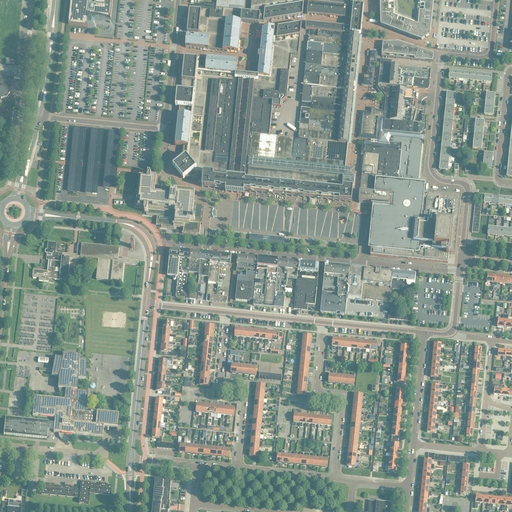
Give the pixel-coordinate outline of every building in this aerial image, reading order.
[(88,24),(87,23),(87,21),(88,20),(88,19),(88,18),(89,18),(89,17),(90,16),(91,16),(91,15),(92,15),(93,15),(94,15),(95,15),(97,15),(98,15),(110,18),(110,19),(111,19),(112,0),(70,0),(68,24),(88,26),(88,25),(88,24)] [(185,45),(185,47),(212,49),(238,52),(240,37),(241,22),(253,23),(259,24),(259,22),(282,18),(302,15),(303,5),(303,0),(251,0),(250,11),(244,11),(230,9),(230,6),(245,8),(245,0),(216,0),(216,8),(215,11),(189,9),(187,28),(185,45)] [(308,6),(307,14),(333,17),(351,19),(351,27),(343,26),(343,33),(359,35),(360,35),(363,6),(362,5),(362,0),(328,0),(328,2),(318,1),(308,0),(308,6)] [(379,0),(380,26),(421,41),(430,36),(434,1),(433,0),(379,0)] [(243,143),(242,158),(246,158),(248,159),(345,169),(345,167),(348,144),(349,134),(349,129),(350,123),(351,114),(351,108),(352,106),(352,101),(353,96),(353,94),(353,92),(354,79),(355,70),(356,63),(357,56),(358,48),(358,41),(358,38),(359,35),(343,33),(343,26),(332,25),(329,24),(317,23),(306,22),(305,29),(309,29),(304,80),(303,86),(302,96),(302,99),(302,102),(301,108),(301,112),(300,118),(299,124),(299,129),(298,136),(298,138),(293,138),(285,137),(277,136),(269,135),(269,134),(270,125),(272,108),(272,106),(281,107),(282,102),(286,98),(289,74),(291,57),(291,53),(298,54),(300,35),(301,23),(282,26),(278,27),(270,28),(262,29),(261,39),(260,54),(258,54),(258,58),(260,58),(258,76),(250,75),(249,83),(249,90),(248,98),(247,105),(246,113),(245,128),(243,143)] [(0,52),(13,53),(16,32),(0,30),(0,52)] [(381,56),(404,58),(432,61),(433,54),(398,42),(383,43),(381,56)] [(369,62),(372,62),(372,61),(375,62),(376,62),(376,60),(376,57),(377,58),(377,53),(376,52),(370,51),(369,52),(369,57),(369,62)] [(176,134),(175,145),(183,146),(182,152),(235,157),(236,142),(237,134),(238,127),(240,112),(241,97),(242,90),(243,74),(236,74),(237,60),(226,59),(207,57),(207,59),(192,58),(184,57),(183,69),(182,76),(181,84),(181,91),(178,90),(177,90),(177,91),(177,94),(177,95),(176,98),(176,101),(176,102),(175,105),(175,106),(176,106),(179,106),(178,115),(178,119),(178,120),(176,134)] [(429,88),(431,69),(392,65),(392,60),(388,60),(388,61),(382,60),(381,61),(380,75),(379,75),(379,81),(381,83),(383,84),(389,85),(393,85),(393,84),(394,85),(400,85),(401,86),(402,86),(402,85),(405,86),(406,87),(407,86),(414,87),(421,87),(421,86),(424,87),(425,88),(427,89),(427,88),(429,88)] [(361,85),(372,86),(373,77),(374,67),(366,66),(365,74),(362,74),(361,85)] [(7,97),(8,97),(9,96),(9,95),(8,95),(9,93),(8,88),(9,86),(10,86),(11,78),(0,77),(0,98),(1,99),(6,98),(7,97)] [(385,104),(384,113),(385,114),(385,120),(383,122),(382,131),(384,133),(388,134),(391,132),(417,135),(417,134),(420,134),(422,132),(423,129),(424,124),(424,122),(424,124),(419,123),(419,124),(416,123),(413,123),(413,122),(411,122),(414,90),(393,88),(385,87),(381,86),(381,90),(386,96),(385,104)] [(447,92),(447,100),(455,100),(455,95),(456,95),(456,94),(455,94),(455,93),(447,92)] [(360,111),(358,138),(371,139),(378,140),(378,136),(380,119),(378,119),(378,113),(377,113),(377,109),(369,108),(368,112),(360,111)] [(85,127),(73,126),(67,191),(79,192),(85,127)] [(103,129),(91,128),(85,193),(96,194),(103,129)] [(120,131),(109,130),(103,187),(114,188),(120,131)] [(425,183),(418,182),(416,182),(416,180),(418,180),(419,177),(422,145),(421,145),(421,142),(420,140),(417,140),(417,139),(395,136),(395,137),(393,137),(391,139),(390,142),(391,142),(390,146),(385,145),(385,144),(385,146),(377,145),(377,142),(373,141),(373,143),(371,143),(371,144),(368,144),(368,145),(364,148),(362,166),(359,203),(371,204),(371,206),(381,207),(381,211),(380,211),(380,212),(379,212),(379,213),(380,213),(380,214),(381,214),(378,245),(371,245),(370,255),(448,263),(449,253),(455,254),(461,195),(427,191),(427,192),(424,192),(425,183)] [(181,159),(173,166),(183,178),(185,177),(198,179),(200,179),(200,174),(203,174),(202,182),(202,183),(202,186),(202,187),(208,188),(214,188),(220,189),(225,189),(225,191),(225,192),(226,192),(243,193),(244,193),(244,194),(244,193),(244,191),(245,189),(241,188),(242,178),(240,178),(239,178),(234,177),(233,177),(234,164),(181,159)] [(491,166),(492,160),(484,160),(483,165),(482,166),(483,166),(483,167),(491,168),(491,166)] [(240,178),(242,178),(241,188),(245,189),(244,191),(249,192),(250,192),(255,192),(256,192),(261,193),(262,193),(267,194),(268,194),(273,194),(274,194),(279,195),(280,195),(285,195),(286,196),(291,196),(292,196),(297,197),(298,197),(303,197),(304,197),(309,198),(310,198),(315,199),(316,199),(321,199),(322,199),(327,200),(328,200),(333,200),(334,200),(339,201),(340,201),(345,202),(346,202),(351,202),(352,202),(352,200),(353,187),(343,186),(344,185),(354,186),(354,178),(355,176),(354,176),(351,176),(351,174),(349,174),(339,175),(248,165),(245,165),(241,165),(240,178)] [(135,203),(134,207),(144,208),(144,210),(144,211),(145,211),(145,212),(146,212),(146,215),(152,216),(157,216),(156,225),(161,225),(161,227),(164,228),(166,228),(174,229),(174,227),(178,227),(183,228),(183,233),(197,235),(197,234),(199,234),(200,227),(200,224),(201,222),(202,204),(200,204),(197,204),(195,203),(195,204),(192,203),(192,196),(193,192),(193,190),(192,190),(187,190),(182,189),(177,189),(176,189),(176,190),(174,190),(172,190),(171,191),(170,193),(155,192),(156,174),(150,173),(150,172),(148,172),(148,173),(148,175),(139,174),(138,188),(138,190),(136,190),(136,193),(135,203)] [(47,253),(49,253),(49,256),(47,256),(46,260),(48,260),(47,271),(33,269),(32,277),(36,278),(36,277),(39,277),(39,280),(49,281),(49,278),(53,278),(53,279),(68,280),(70,258),(98,261),(96,280),(122,283),(124,264),(138,265),(138,261),(118,259),(119,248),(82,244),(78,244),(77,254),(56,252),(57,242),(48,242),(47,249),(45,249),(45,253),(47,253)] [(176,279),(177,279),(180,250),(170,249),(167,275),(173,276),(173,279),(173,280),(174,280),(175,280),(175,279),(176,279)] [(180,250),(177,279),(176,297),(185,298),(187,274),(186,274),(187,269),(189,269),(190,251),(180,250)] [(190,251),(189,269),(188,272),(199,273),(200,252),(190,251)] [(200,252),(199,273),(198,276),(208,277),(211,253),(200,252)] [(213,254),(211,253),(208,277),(208,282),(218,283),(220,263),(221,256),(213,255),(213,254)] [(230,264),(231,256),(222,255),(221,256),(220,263),(230,264)] [(254,300),(258,258),(256,258),(255,259),(241,258),(240,256),(238,256),(236,271),(246,272),(246,277),(237,276),(235,300),(249,302),(250,301),(250,300),(254,300)] [(274,301),(275,293),(278,260),(268,259),(258,258),(254,300),(253,305),(274,307),(274,301)] [(274,301),(274,307),(284,308),(287,279),(288,261),(278,260),(275,293),(274,301)] [(287,279),(297,280),(298,262),(288,261),(287,279)] [(308,263),(298,262),(297,280),(294,309),(307,311),(308,304),(311,305),(315,305),(319,265),(310,264),(308,265),(308,263)] [(345,314),(347,297),(350,268),(328,265),(325,264),(324,268),(325,268),(320,312),(345,314)] [(350,268),(347,297),(361,299),(364,269),(350,268)] [(364,269),(361,299),(389,302),(392,272),(364,269)] [(414,291),(415,274),(393,272),(391,289),(414,291)] [(487,275),(487,282),(492,282),(492,284),(491,286),(494,286),(495,276),(495,275),(492,275),(488,275),(487,275)] [(494,286),(494,291),(496,291),(497,286),(497,285),(496,285),(497,283),(502,283),(503,276),(498,276),(495,275),(495,276),(494,286)] [(503,276),(502,283),(508,284),(508,286),(507,286),(507,287),(510,287),(511,278),(511,277),(508,277),(503,276)] [(162,326),(162,328),(163,328),(170,329),(172,329),(176,330),(177,327),(172,327),(170,326),(171,321),(164,320),(163,326),(162,326)] [(161,334),(161,336),(162,336),(169,337),(170,334),(170,329),(163,328),(162,334),(161,334)] [(279,332),(273,331),(272,340),(271,344),(274,344),(274,340),(278,341),(278,338),(282,338),(283,333),(279,333),(279,332)] [(160,341),(160,344),(161,344),(169,344),(170,345),(175,345),(175,342),(171,342),(169,342),(169,337),(162,336),(162,342),(160,341)] [(433,350),(443,351),(446,351),(446,349),(444,349),(444,348),(442,348),(440,348),(441,344),(434,343),(434,348),(434,349),(433,349),(433,350)] [(159,352),(159,355),(160,355),(177,356),(177,353),(168,352),(169,344),(161,344),(161,349),(159,349),(159,352)] [(470,354),(480,355),(481,348),(475,347),(474,353),(471,352),(470,354)] [(505,360),(506,350),(498,350),(498,356),(503,356),(503,360),(505,360)] [(239,356),(239,352),(230,351),(230,355),(235,356),(235,361),(236,361),(238,361),(239,356)] [(62,437),(64,438),(66,437),(68,436),(68,434),(68,433),(102,437),(103,425),(117,427),(118,413),(97,411),(96,412),(86,411),(88,391),(77,390),(78,379),(85,379),(85,360),(78,360),(78,357),(78,356),(79,356),(78,355),(77,355),(75,355),(73,354),(72,354),(71,354),(69,354),(68,354),(66,354),(64,354),(62,354),(62,355),(63,354),(63,355),(63,356),(62,358),(55,357),(51,375),(59,377),(57,388),(60,388),(60,392),(65,392),(64,399),(34,396),(32,415),(55,417),(53,432),(60,433),(61,435),(62,437)] [(473,362),(479,363),(480,355),(470,354),(470,356),(474,357),(473,362)] [(158,365),(158,367),(159,367),(166,368),(172,369),(173,366),(172,366),(166,366),(167,360),(169,361),(172,361),(173,358),(164,357),(164,360),(160,359),(159,365),(158,365)] [(479,363),(473,362),(473,367),(469,367),(469,369),(479,370),(479,363)] [(157,373),(157,375),(158,375),(165,376),(167,376),(176,377),(176,374),(168,373),(166,373),(166,368),(159,367),(158,373),(157,373)] [(479,370),(469,369),(469,371),(473,371),(472,377),(478,377),(479,370)] [(438,371),(431,370),(431,374),(431,376),(430,377),(433,377),(433,380),(444,381),(445,378),(440,378),(441,375),(439,375),(438,375),(438,371)] [(405,372),(398,371),(397,380),(396,380),(396,379),(394,379),(394,384),(398,384),(398,382),(404,383),(404,382),(404,380),(405,372)] [(156,380),(156,383),(157,383),(165,383),(165,376),(158,375),(158,380),(156,380)] [(478,377),(472,377),(472,382),(468,382),(467,384),(477,385),(478,377)] [(155,388),(155,390),(162,391),(162,394),(163,394),(170,395),(170,392),(170,389),(166,389),(164,389),(165,383),(157,383),(157,388),(155,388)] [(477,385),(467,384),(467,386),(471,386),(471,392),(476,392),(477,385)] [(501,395),(502,386),(500,385),(500,389),(494,389),(493,394),(501,395)] [(504,386),(502,386),(501,395),(508,396),(509,390),(504,390),(504,386)] [(476,392),(471,392),(470,397),(466,397),(466,399),(476,400),(476,392)] [(154,404),(153,406),(155,406),(162,407),(164,407),(168,408),(169,405),(164,405),(162,404),(163,399),(156,398),(155,404),(154,404)] [(476,400),(466,399),(466,401),(470,401),(469,406),(475,407),(476,400)] [(153,412),(153,414),(154,414),(161,415),(163,415),(167,415),(168,413),(163,412),(161,412),(162,407),(155,406),(154,412),(153,412)] [(474,414),(464,413),(462,413),(461,415),(468,416),(468,421),(474,422),(474,414)] [(152,419),(152,422),(153,422),(160,422),(162,423),(167,423),(167,420),(163,420),(163,415),(161,415),(154,414),(153,419),(152,419)] [(48,422),(5,417),(3,434),(24,436),(46,439),(48,422)] [(474,422),(468,421),(465,421),(464,426),(463,426),(463,428),(473,429),(474,422)] [(151,427),(151,429),(152,429),(160,430),(162,430),(166,431),(166,428),(162,428),(160,428),(160,422),(153,422),(153,427),(151,427)] [(473,429),(463,428),(463,430),(467,430),(466,436),(472,437),(473,429)] [(152,429),(152,437),(159,438),(158,442),(160,442),(161,442),(162,436),(159,436),(160,430),(152,429)] [(399,430),(389,429),(389,432),(390,432),(390,431),(392,432),(391,436),(392,436),(391,440),(398,440),(398,437),(399,432),(398,432),(399,430),(399,431),(399,430)] [(398,440),(391,440),(391,443),(390,447),(389,447),(387,447),(387,449),(397,450),(397,448),(398,444),(397,444),(398,440)] [(223,448),(223,457),(229,457),(230,449),(230,445),(232,446),(233,442),(227,441),(226,445),(227,445),(227,449),(223,448)] [(434,460),(434,457),(428,456),(427,459),(424,459),(423,464),(424,464),(424,465),(423,465),(423,466),(433,467),(434,464),(432,464),(431,464),(431,460),(434,460)] [(458,471),(468,472),(469,464),(463,464),(463,469),(459,469),(458,471)] [(462,479),(468,479),(468,472),(458,471),(458,473),(462,473),(462,479)] [(169,501),(171,480),(165,479),(165,478),(162,477),(161,479),(155,478),(154,488),(153,488),(152,499),(153,500),(152,508),(151,508),(150,511),(167,511),(168,511),(169,511),(170,501),(169,501)] [(88,504),(89,493),(110,496),(111,485),(111,486),(105,485),(105,483),(100,483),(100,485),(90,484),(90,482),(83,481),(83,482),(80,482),(80,488),(76,488),(76,487),(75,487),(75,488),(70,487),(70,485),(64,485),(64,486),(59,486),(59,485),(58,486),(53,485),(53,484),(48,483),(47,485),(42,484),(41,494),(79,498),(78,503),(79,503),(79,502),(88,503),(87,504),(88,504)] [(466,495),(467,487),(457,486),(457,488),(461,488),(460,494),(466,495)] [(431,494),(420,493),(421,493),(421,495),(420,495),(420,501),(427,502),(427,496),(429,496),(430,497),(431,494)] [(483,503),(483,496),(476,495),(475,502),(475,508),(477,508),(478,503),(483,503)] [(490,510),(491,497),(483,496),(483,503),(488,504),(487,509),(490,510)] [(491,497),(490,510),(489,511),(492,511),(493,504),(498,505),(498,498),(491,497)] [(13,502),(13,500),(8,500),(8,502),(4,501),(3,509),(7,510),(7,511),(19,511),(21,501),(15,501),(15,502),(13,502)] [(390,511),(391,503),(368,500),(368,501),(369,501),(367,511),(390,511)] [(419,510),(429,511),(429,508),(428,508),(426,508),(427,502),(420,501),(419,507),(419,509),(419,510)]
